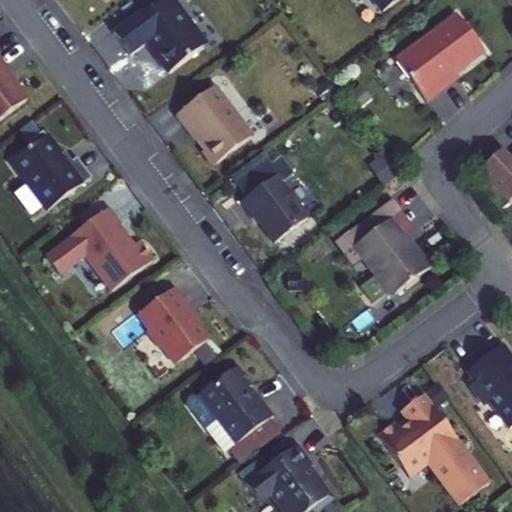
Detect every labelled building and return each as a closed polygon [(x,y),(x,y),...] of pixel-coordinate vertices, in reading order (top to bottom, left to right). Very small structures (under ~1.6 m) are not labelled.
[(371,0),(387,21),(415,0),(371,0)] [(151,52),(173,81),(208,55),(185,25),(186,19),(175,4),(150,23),(147,19),(116,42),(133,65),(151,52)] [(460,25),(399,70),(430,111),(443,101),(440,98),(459,83),(488,61),(460,25)] [(12,81),(12,78),(0,62),(0,131),(30,109),(18,93),(15,92),(8,84),(12,81)] [(459,83),(440,98),(443,101),(462,88),(459,83)] [(201,147),(220,172),(254,147),(217,97),(179,125),(197,150),(201,147)] [(71,173),(46,140),(31,152),(35,156),(16,170),(30,189),(29,190),(51,220),(95,187),(80,167),(71,173)] [(267,161),(234,186),(238,191),(271,167),(267,161)] [(511,168),(505,161),(483,181),(511,212),(511,168)] [(258,226),(278,253),(312,227),(285,192),(297,183),(285,166),(276,173),(271,167),(238,191),(250,207),(244,212),(256,228),(258,226)] [(368,269),(358,256),(392,230),(406,248),(409,246),(418,240),(396,209),(339,251),(358,277),(368,269)] [(49,266),(62,284),(88,265),(114,300),(156,269),(142,250),(136,255),(121,235),(123,234),(111,217),(73,246),(75,247),(49,266)] [(406,248),(392,230),(358,256),(368,269),(392,303),(399,303),(433,278),(418,257),(413,261),(407,254),(409,252),(406,248)] [(406,248),(409,252),(407,254),(413,261),(418,257),(409,246),(406,248)] [(177,297),(160,310),(200,359),(211,350),(199,333),(189,320),(192,318),(177,297)] [(160,310),(141,324),(152,340),(151,345),(158,354),(163,355),(178,375),(200,359),(160,310)] [(192,318),(189,320),(199,333),(202,331),(192,318)] [(493,412),(511,437),(511,361),(507,355),(470,382),(479,393),(474,397),(485,411),(493,412)] [(241,375),(224,388),(264,436),(274,428),(251,398),(256,394),(241,375)] [(224,388),(202,404),(239,454),(264,436),(224,388)] [(400,432),(381,446),(413,488),(431,474),(460,511),(468,511),(493,494),(427,405),(405,422),(412,432),(404,437),(400,432)] [(300,455),(288,464),(328,511),(331,511),(336,509),(319,486),(316,487),(310,480),(313,477),(316,475),(300,455)] [(328,511),(288,464),(248,493),(260,510),(266,510),(274,505),(278,511),(328,511)] [(313,477),(310,480),(316,487),(319,486),(313,477)]
